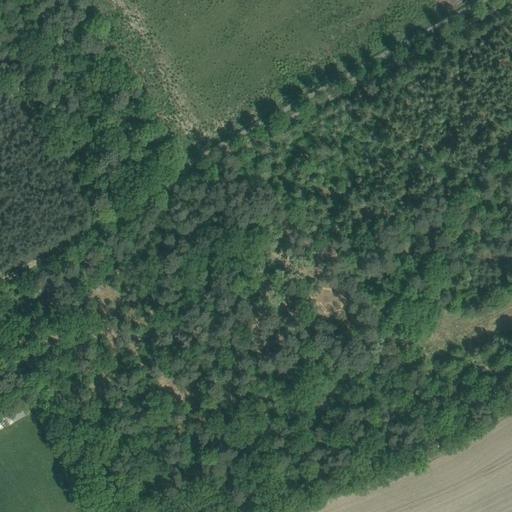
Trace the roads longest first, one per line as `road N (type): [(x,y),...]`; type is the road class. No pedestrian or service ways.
road 1 (track): [(0,282),(504,0)]
road 2 (track): [(511,363),(442,402),(251,142)]
